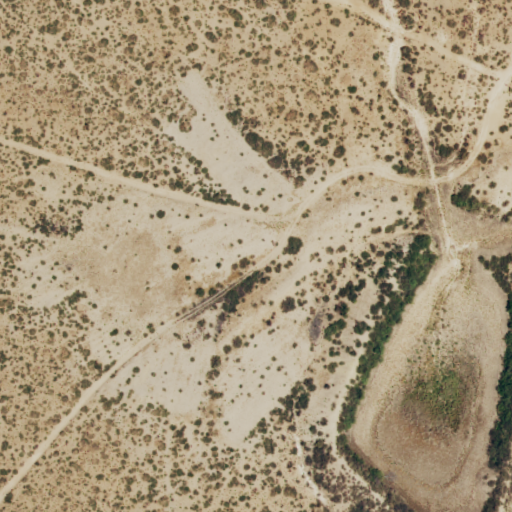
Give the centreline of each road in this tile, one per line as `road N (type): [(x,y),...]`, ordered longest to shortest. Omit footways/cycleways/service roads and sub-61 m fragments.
road 1 (residential): [(0,474),(57,411),(261,246),(266,216)]
road 2 (residential): [(511,70),(476,70),(401,150),(331,196),(266,216)]
road 3 (residential): [(266,216),(226,191),(0,123)]
